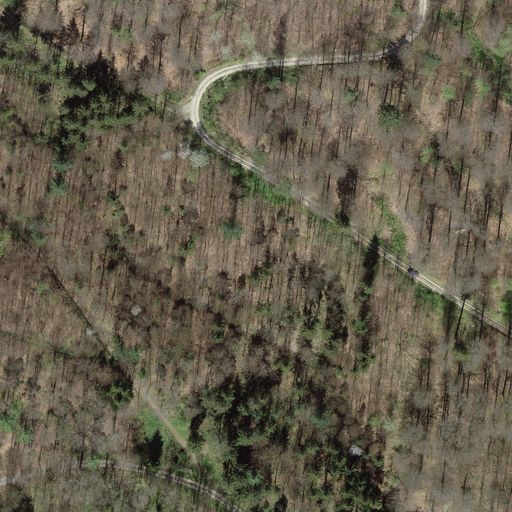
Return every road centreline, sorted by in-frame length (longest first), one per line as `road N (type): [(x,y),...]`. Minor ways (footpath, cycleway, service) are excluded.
road 1 (track): [(511,331),(214,145),(172,108),(55,51),(0,10)]
road 2 (track): [(0,202),(238,511)]
road 3 (track): [(424,0),(406,42),(383,53),(232,64),(197,93),(195,124)]
road 4 (track): [(0,481),(70,463),(139,467),(226,501)]
